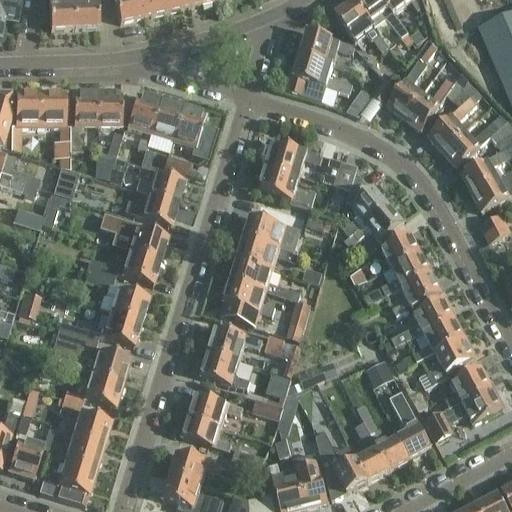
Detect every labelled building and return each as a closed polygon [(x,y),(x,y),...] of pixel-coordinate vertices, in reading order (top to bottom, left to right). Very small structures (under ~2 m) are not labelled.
[(0,0),(0,44),(1,44),(5,22),(17,24),(21,0),(0,0)] [(48,0),(50,35),(74,33),(72,0),(48,0)] [(85,0),(72,0),(74,33),(98,32),(97,7),(85,7),(85,0)] [(112,0),(119,27),(143,22),(137,0),(112,0)] [(137,0),(143,22),(166,17),(162,0),(137,0)] [(162,0),(166,17),(190,11),(187,0),(162,0)] [(187,0),(190,11),(214,6),(212,0),(187,0)] [(398,25),(394,18),(380,0),(361,0),(355,5),(374,32),(386,23),(392,30),(398,25)] [(380,0),(394,18),(410,6),(417,15),(419,14),(414,0),(380,0)] [(379,39),(374,32),(355,5),(335,19),(354,47),(366,38),(371,45),(373,43),(379,39)] [(511,19),(479,33),(511,108),(511,19)] [(398,25),(392,30),(401,42),(407,38),(406,36),(398,25)] [(300,59),(333,68),(337,54),(351,58),(353,52),(350,48),(307,35),(300,59)] [(373,43),(382,56),(388,52),(379,39),(373,43)] [(329,83),(333,68),(300,59),(294,81),(288,79),(283,94),(322,106),(326,92),(350,99),(352,90),(329,83)] [(403,124),(422,98),(411,90),(425,70),(418,64),(385,110),(403,124)] [(452,107),(469,87),(461,79),(453,89),(445,84),(431,104),(422,98),(403,124),(420,136),(445,101),(452,107)] [(381,107),(391,92),(383,83),(371,100),(381,107)] [(441,157),(465,136),(457,126),(475,109),(469,102),(477,95),(469,87),(452,107),(458,112),(426,141),(441,157)] [(360,115),(370,101),(360,94),(350,108),(360,115)] [(0,152),(1,153),(10,123),(10,98),(0,97),(0,152)] [(9,157),(19,160),(19,132),(39,133),(40,98),(14,98),(14,131),(10,131),(9,157)] [(68,156),(68,131),(64,131),(65,98),(40,98),(39,133),(60,133),(59,162),(68,162),(68,156)] [(68,131),(68,156),(82,156),(82,139),(79,139),(79,132),(97,132),(97,99),(73,99),(72,131),(68,131)] [(97,99),(97,132),(121,132),(121,99),(97,99)] [(149,139),(159,106),(136,99),(126,132),(149,139)] [(159,106),(149,139),(172,146),(182,113),(159,106)] [(182,113),(172,146),(194,153),(204,120),(182,113)] [(496,148),(511,136),(511,134),(499,120),(472,144),(465,136),(441,157),(455,173),(490,141),(496,148)] [(107,158),(115,161),(122,138),(114,135),(107,158)] [(470,198),(497,182),(492,172),(511,160),(511,158),(508,152),(511,149),(511,136),(496,148),(503,155),(459,180),(470,198)] [(139,141),(136,150),(145,153),(148,144),(139,141)] [(140,169),(147,171),(155,146),(148,144),(145,153),(140,169)] [(318,170),(321,161),(272,146),(265,169),(299,179),(303,166),(318,170)] [(0,180),(23,187),(26,178),(12,174),(15,162),(0,157),(0,180)] [(186,183),(191,167),(167,160),(162,175),(186,183)] [(334,191),(342,168),(328,163),(321,187),(334,191)] [(342,168),(334,191),(348,196),(354,175),(356,172),(342,168)] [(177,208),(185,185),(153,175),(149,172),(147,171),(140,169),(136,182),(138,182),(134,195),(146,198),(177,208)] [(291,208),(310,213),(315,197),(296,191),(299,179),(265,169),(258,194),(292,204),(291,208)] [(354,175),(348,196),(346,205),(364,227),(387,207),(372,189),(368,192),(354,175)] [(497,182),(470,198),(480,217),(511,198),(511,182),(508,176),(497,182)] [(0,189),(20,195),(23,187),(0,180),(0,189)] [(113,208),(111,216),(133,223),(138,224),(139,221),(170,231),(177,208),(146,198),(142,212),(136,210),(135,214),(113,208)] [(364,227),(380,246),(403,226),(387,207),(364,227)] [(43,221),(16,213),(12,226),(39,234),(43,221)] [(131,231),(133,223),(111,216),(108,215),(106,223),(127,230),(131,231)] [(484,239),(505,228),(500,218),(479,230),(484,239)] [(244,241),(279,252),(284,236),(287,236),(288,241),(296,244),(299,235),(251,220),(244,241)] [(160,265),(168,240),(136,230),(138,224),(133,223),(131,231),(127,230),(124,237),(133,239),(128,255),(160,265)] [(348,240),(358,231),(352,224),(341,233),(348,240)] [(505,228),(484,239),(489,249),(510,237),(505,228)] [(348,252),(364,238),(358,231),(348,240),(342,245),(348,252)] [(390,272),(419,256),(408,235),(393,243),(380,254),(390,272)] [(293,256),(279,252),(244,241),(238,263),(272,274),(278,257),(280,258),(281,262),(290,265),(293,256)] [(128,255),(121,279),(152,289),(160,265),(128,255)] [(368,310),(401,292),(430,276),(419,256),(390,272),(396,283),(363,301),(368,310)] [(113,284),(116,272),(88,263),(85,275),(87,276),(113,284)] [(231,285),(266,296),(298,306),(301,297),(274,288),(270,291),(268,290),(272,274),(238,263),(231,285)] [(318,288),(322,277),(306,272),(303,283),(318,288)] [(356,274),(349,280),(355,291),(362,287),(356,274)] [(111,290),(113,284),(87,276),(85,284),(108,291),(110,292),(111,290)] [(430,276),(401,292),(411,313),(441,297),(430,276)] [(230,286),(227,285),(223,297),(227,298),(224,307),(226,307),(222,321),(255,331),(259,317),(272,322),(275,313),(262,309),(266,296),(231,285),(230,286)] [(149,301),(111,290),(110,292),(108,291),(105,302),(113,304),(110,316),(141,326),(149,301)] [(422,337),(452,321),(442,301),(411,317),(418,329),(390,344),(394,352),(422,337)] [(396,321),(405,316),(401,308),(391,313),(396,321)] [(134,350),(141,326),(110,316),(105,331),(99,329),(97,336),(59,325),(56,334),(95,346),(100,347),(102,340),(134,350)] [(434,357),(463,342),(452,321),(422,337),(434,357)] [(207,355),(238,364),(242,350),(258,355),(261,345),(215,331),(207,355)] [(94,351),(95,346),(56,334),(51,351),(94,364),(90,377),(122,387),(130,362),(94,351)] [(268,340),(263,353),(279,358),(283,344),(268,340)] [(463,342),(434,357),(440,370),(426,377),(433,390),(447,383),(445,379),(475,363),(463,342)] [(411,360),(416,368),(428,361),(424,353),(411,360)] [(232,381),(238,364),(207,355),(200,381),(246,395),(248,386),(232,381)] [(449,413),(460,407),(490,391),(479,370),(449,386),(456,399),(444,405),(449,413)] [(65,394),(62,402),(81,408),(83,402),(115,411),(122,387),(90,377),(84,400),(65,394)] [(270,377),(264,396),(283,402),(289,383),(270,377)] [(471,428),(501,413),(490,391),(460,407),(449,413),(424,426),(435,446),(447,440),(442,429),(465,417),(471,428)] [(419,416),(428,411),(420,397),(412,402),(419,416)] [(187,421),(219,430),(223,416),(239,420),(241,412),(194,398),(187,421)] [(62,402),(60,411),(79,417),(72,440),(103,449),(111,425),(79,415),(81,408),(62,402)] [(278,423),(281,412),(254,404),(251,415),(278,423)] [(403,421),(411,417),(404,404),(396,408),(403,421)] [(369,440),(377,436),(363,410),(355,414),(362,427),(369,440)] [(287,435),(293,415),(283,412),(277,432),(287,435)] [(0,468),(14,423),(5,420),(0,435),(0,468)] [(215,443),(219,430),(187,421),(181,441),(228,455),(230,448),(215,443)] [(361,444),(369,440),(362,427),(354,431),(361,444)] [(416,427),(405,433),(407,436),(397,442),(409,464),(430,453),(416,427)] [(381,436),(378,438),(370,442),(388,476),(409,464),(397,442),(386,447),(381,436)] [(323,477),(333,472),(340,468),(335,457),(324,437),(314,442),(323,477)] [(96,474),(103,449),(72,440),(64,465),(96,474)] [(363,456),(365,458),(355,464),(367,487),(388,476),(370,442),(362,447),(366,454),(363,456)] [(32,483),(41,452),(16,444),(6,476),(32,483)] [(278,462),(290,459),(286,444),(274,447),(278,462)] [(347,451),(335,457),(340,468),(333,472),(346,497),(346,498),(367,487),(355,464),(347,451)] [(231,465),(257,473),(260,462),(234,454),(231,465)] [(169,479),(201,489),(205,474),(218,478),(221,470),(176,456),(169,479)] [(296,482),(303,511),(308,511),(327,507),(315,459),(291,465),(296,482)] [(88,499),(96,474),(64,465),(57,490),(41,485),(38,497),(84,511),(87,499),(88,499)] [(253,483),(257,473),(231,465),(228,475),(253,483)] [(303,511),(296,482),(281,486),(277,469),(268,471),(278,511),(303,511)] [(331,505),(346,497),(333,472),(323,477),(331,505)] [(220,511),(223,506),(198,498),(201,489),(169,479),(161,504),(178,509),(177,511),(220,511)] [(511,511),(511,489),(501,496),(509,511),(511,511)] [(258,501),(260,511),(273,511),(270,498),(258,501)] [(475,510),(475,511),(504,511),(497,498),(475,510)] [(230,510),(237,511),(246,511),(246,504),(233,500),(230,510)] [(260,511),(258,501),(246,504),(246,511),(260,511)]
